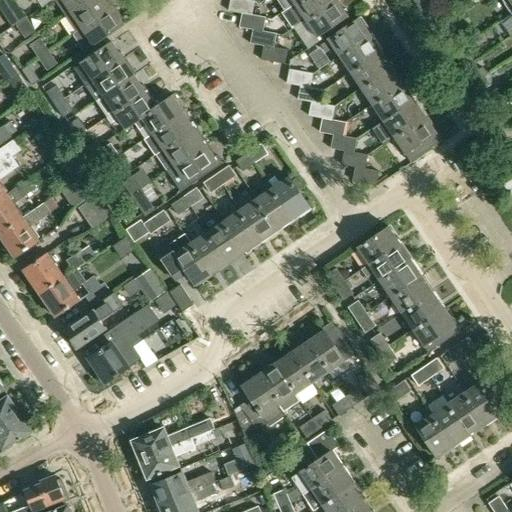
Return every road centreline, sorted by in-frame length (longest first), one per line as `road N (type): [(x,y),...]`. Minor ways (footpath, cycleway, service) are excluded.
road 1 (residential): [(85,435),(192,380),(235,309),(355,226)]
road 2 (residential): [(355,226),(286,123),(253,93),(204,25),(194,0)]
road 3 (residential): [(511,334),(413,187),(355,226)]
road 4 (residential): [(85,435),(0,311)]
